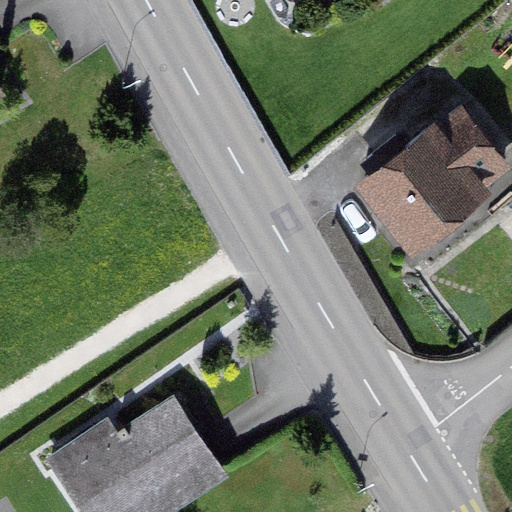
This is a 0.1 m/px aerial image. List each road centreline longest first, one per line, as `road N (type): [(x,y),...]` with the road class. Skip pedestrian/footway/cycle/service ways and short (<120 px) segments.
road 1 (tertiary): [(144,0),(407,447)]
road 2 (residential): [(511,365),(407,447)]
